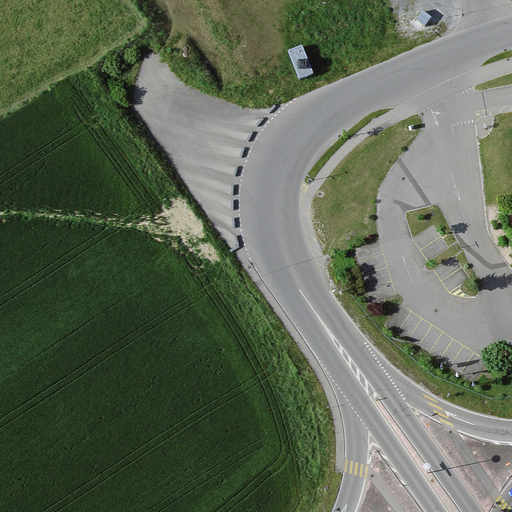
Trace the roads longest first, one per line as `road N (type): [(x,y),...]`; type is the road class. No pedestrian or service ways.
road 1 (residential): [(511,31),(346,99),(285,150),(273,218),(306,301)]
road 2 (residential): [(458,511),(355,369)]
road 3 (motorway): [(511,430),(474,424),(355,369)]
road 4 (motorway): [(355,369),(356,467),(343,511)]
